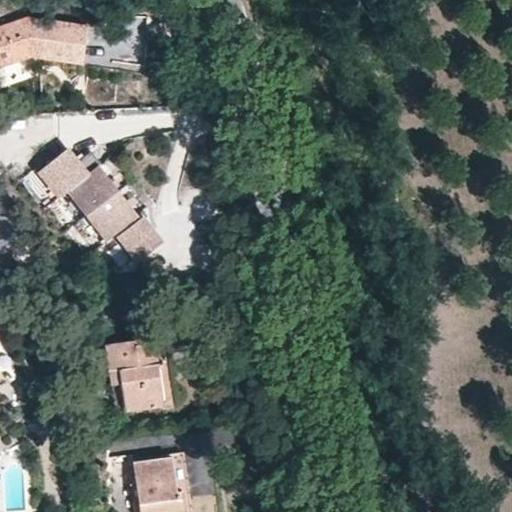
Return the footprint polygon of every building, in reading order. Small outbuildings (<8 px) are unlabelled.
[(29,19),(0,27),(0,65),(31,55),(80,63),(86,28),(29,19)] [(66,170),(78,160),(66,145),(32,172),(56,203),(67,193),(77,185),(66,170)] [(137,219),(88,156),(78,160),(66,170),(77,185),(67,193),(105,243),(113,236),(137,219)] [(137,219),(113,236),(134,265),(165,243),(145,214),(137,219)] [(0,244),(12,237),(0,218),(0,244)] [(106,346),(110,374),(120,372),(122,386),(125,409),(160,405),(154,367),(161,365),(157,332),(131,335),(131,343),(106,346)] [(0,376),(0,377),(11,371),(0,350),(0,376)] [(120,372),(110,374),(112,386),(122,386),(120,372)] [(169,460),(135,464),(141,511),(182,511),(180,495),(174,495),(169,460)]
